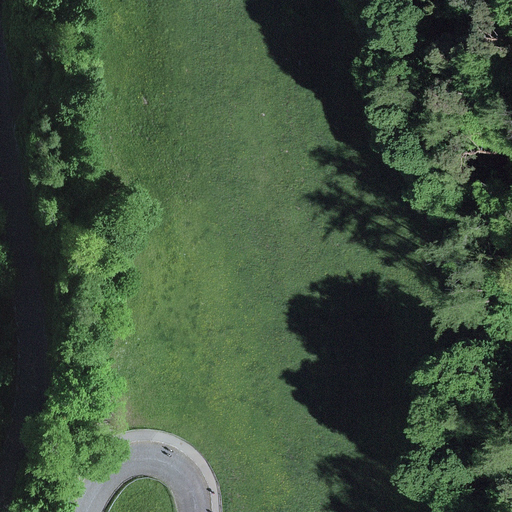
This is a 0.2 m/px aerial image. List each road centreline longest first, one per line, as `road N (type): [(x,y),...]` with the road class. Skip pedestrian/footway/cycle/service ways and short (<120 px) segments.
road 1 (secondary): [(0,38),(32,395),(0,497)]
road 2 (track): [(511,221),(479,0)]
road 3 (secondary): [(86,511),(116,464),(139,456),(181,471),(197,511)]
